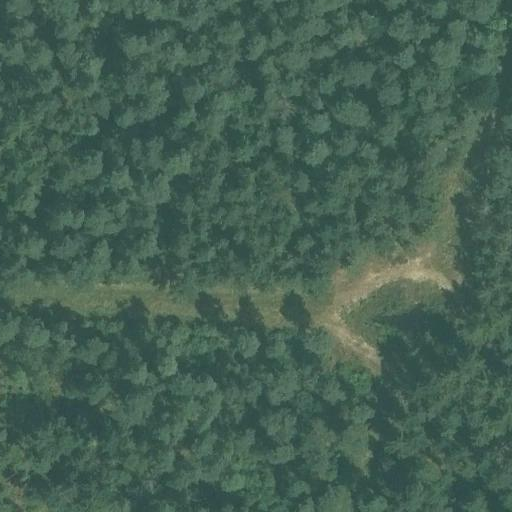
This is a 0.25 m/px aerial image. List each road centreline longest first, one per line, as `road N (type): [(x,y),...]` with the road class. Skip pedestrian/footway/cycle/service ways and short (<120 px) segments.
road 1 (track): [(421,321),(0,298)]
road 2 (track): [(347,511),(497,117)]
road 3 (track): [(147,308),(113,511)]
